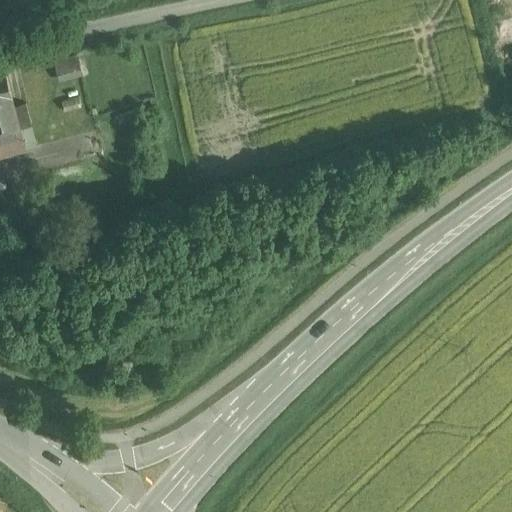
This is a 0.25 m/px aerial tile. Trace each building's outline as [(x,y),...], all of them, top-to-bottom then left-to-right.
[(75,56),(53,61),(58,79),(80,73),(75,56)] [(5,71),(0,71),(0,130),(20,125),(14,104),(5,71)] [(25,101),(14,104),(20,125),(31,122),(25,101)] [(36,141),(31,122),(20,125),(25,145),(36,141)] [(0,151),(25,145),(20,125),(0,130),(0,151)] [(57,207),(40,212),(41,214),(48,236),(64,231),(57,207)] [(41,214),(11,224),(18,245),(48,236),(41,214)]
